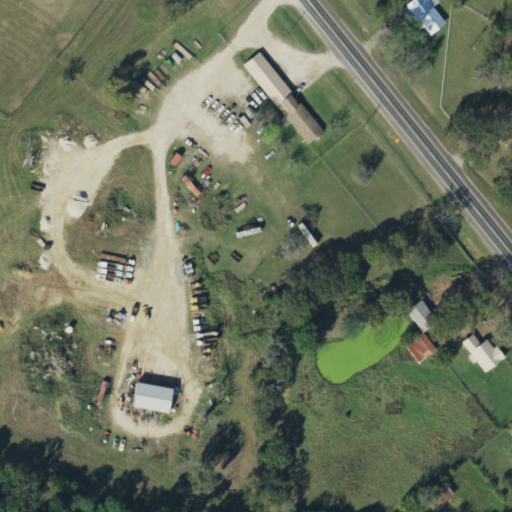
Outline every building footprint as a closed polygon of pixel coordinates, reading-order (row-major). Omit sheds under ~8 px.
[(409,21),(413,17),(433,38),(449,23),(435,8),(442,2),(440,0),(418,0),(403,14),(409,21)] [(247,64),(308,146),(324,134),(263,52),(247,64)] [(439,325),(427,301),(410,309),(422,333),(439,325)] [(408,346),(420,364),(439,352),(427,333),(408,346)] [(489,340),(481,344),(476,335),(464,342),(484,375),(508,360),(500,347),(495,350),(489,340)] [(177,389),(141,383),(137,407),(172,414),(177,389)] [(457,496),(448,483),(426,499),(435,511),(457,496)]
